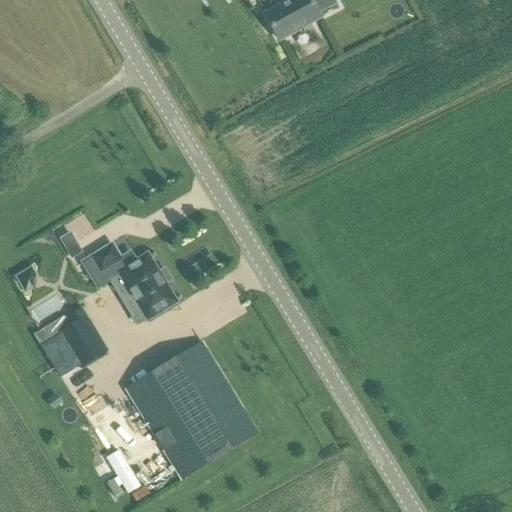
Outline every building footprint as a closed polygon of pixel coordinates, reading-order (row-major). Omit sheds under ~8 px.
[(322,14),(337,5),(334,0),(293,0),(265,16),(279,41),(324,16),(322,14)] [(77,247),(76,247),(66,253),(72,264),(83,258),(77,247)] [(100,291),(113,283),(138,324),(146,318),(148,322),(177,304),(148,257),(136,264),(131,256),(121,262),(113,247),(84,265),(100,291)] [(24,270),(11,278),(19,290),(32,282),(24,270)] [(73,327),(60,336),(80,369),(111,351),(85,309),(68,319),(73,327)] [(205,350),(130,395),(182,481),(257,435),(205,350)]
